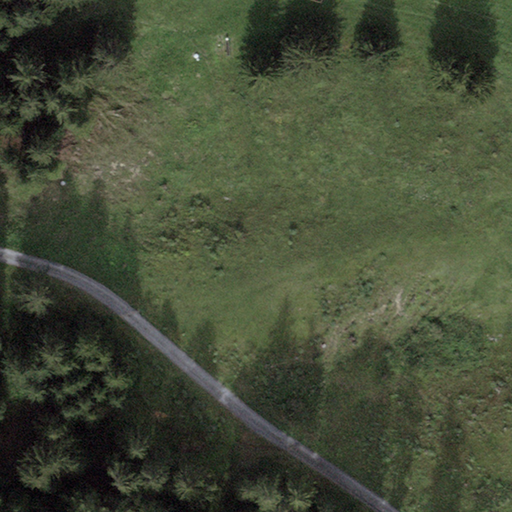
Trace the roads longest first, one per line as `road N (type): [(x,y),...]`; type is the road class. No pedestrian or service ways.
road 1 (track): [(382,511),(82,282),(0,257)]
road 2 (track): [(344,0),(511,60)]
